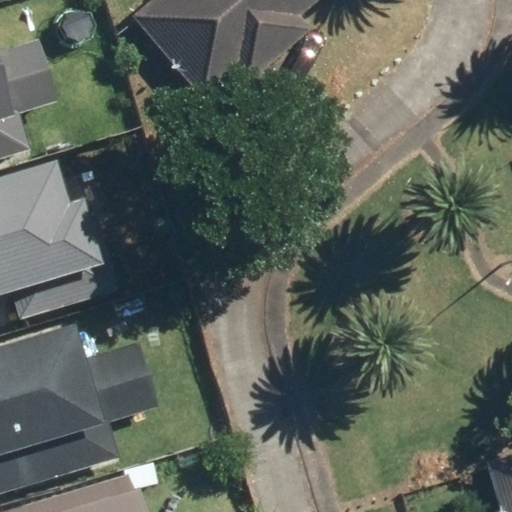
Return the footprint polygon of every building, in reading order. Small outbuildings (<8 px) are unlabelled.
[(230,77),(241,89),(306,32),(295,19),(316,0),(145,0),(122,20),(198,105),(230,77)] [(0,125),(50,111),(30,44),(0,52),(0,125)] [(0,303),(10,333),(112,301),(82,203),(54,212),(40,169),(0,181),(0,303)] [(0,338),(0,499),(115,468),(103,425),(153,411),(134,341),(68,359),(57,322),(0,338)] [(511,511),(511,451),(483,459),(496,511),(511,511)] [(129,511),(121,480),(3,511),(129,511)]
